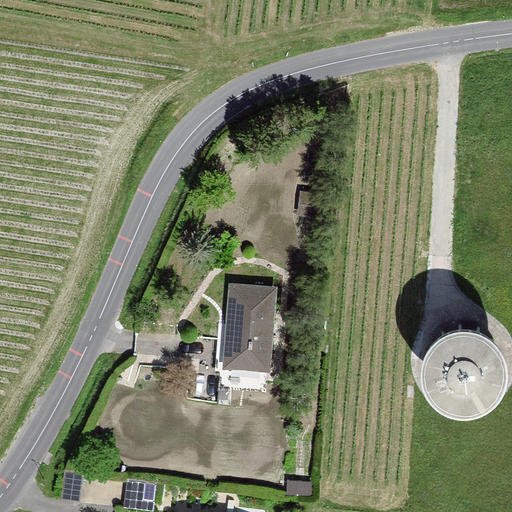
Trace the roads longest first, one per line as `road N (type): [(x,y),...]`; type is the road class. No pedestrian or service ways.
road 1 (tertiary): [(0,497),(64,393),(167,168),(201,122),(243,93),(302,71),(511,33)]
road 2 (track): [(450,42),(439,256)]
